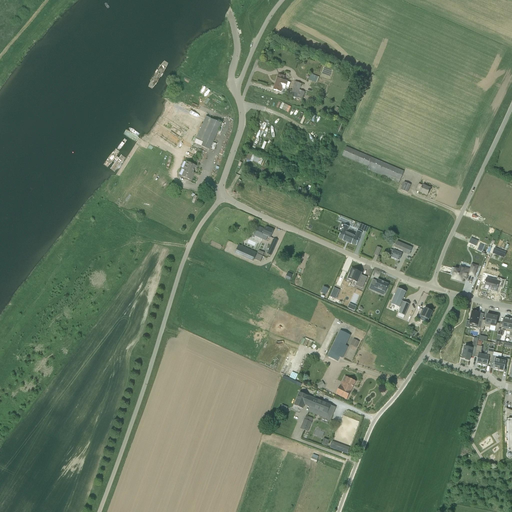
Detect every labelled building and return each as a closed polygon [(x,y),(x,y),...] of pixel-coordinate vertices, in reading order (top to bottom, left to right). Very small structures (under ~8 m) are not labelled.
[(317,83),(319,77),(311,74),(309,80),(317,83)] [(284,76),(279,75),(277,79),(276,81),(277,81),(275,86),(285,90),(285,88),(288,89),(290,83),(285,81),(283,80),(284,76)] [(298,94),(296,98),(302,100),(305,92),(299,90),(302,84),(295,82),(292,92),(298,94)] [(206,117),(194,144),(209,150),(221,124),(206,117)] [(399,183),(404,172),(346,147),(342,156),(368,167),(367,169),(399,183)] [(260,165),(263,160),(253,154),(250,159),(260,165)] [(195,167),(186,163),(183,170),(184,171),(181,177),(191,181),(193,175),(192,175),(195,167)] [(411,185),(404,182),(401,190),(407,193),(411,185)] [(419,192),(420,192),(427,196),(430,189),(422,185),(422,186),(419,192)] [(338,222),(349,226),(351,220),(340,216),(338,222)] [(339,238),(344,240),(343,241),(352,245),(353,244),(357,246),(360,239),(359,239),(362,233),(358,231),(356,236),(347,233),(349,227),(345,225),(345,226),(342,232),(342,231),(339,238)] [(258,226),(253,235),(266,241),(267,237),(270,238),(273,231),(266,227),(265,229),(258,226)] [(267,254),(271,255),(278,241),(274,239),(267,254)] [(410,247),(397,241),(395,247),(395,248),(391,257),(399,261),(402,254),(401,254),(403,251),(407,253),(410,247)] [(253,261),(256,253),(239,246),(235,253),(253,261)] [(504,258),(506,253),(495,248),(492,254),(504,258)] [(259,250),(256,259),(261,261),(265,252),(259,250)] [(464,269),(459,267),(458,270),(452,268),(449,274),(452,275),(451,278),(460,282),(461,279),(464,280),(467,274),(468,275),(472,277),(476,267),(471,266),(469,273),(467,272),(464,271),(464,269)] [(362,274),(356,271),(356,270),(352,268),(350,273),(348,279),(357,283),(356,285),(362,288),(366,279),(360,276),(362,274)] [(482,280),(480,286),(489,290),(488,291),(492,293),(493,292),(497,293),(499,289),(504,291),(507,283),(502,281),(501,284),(488,279),(487,282),(482,280)] [(375,292),(377,288),(385,292),(389,285),(378,280),(377,282),(373,280),(369,289),(375,292)] [(330,296),(330,297),(336,300),(340,291),(334,288),(330,296)] [(411,304),(410,304),(405,301),(404,302),(403,301),(407,292),(408,292),(407,291),(407,292),(402,289),(399,288),(398,290),(399,290),(393,303),(392,303),(393,304),(393,303),(393,302),(401,306),(401,307),(400,307),(401,307),(401,306),(402,307),(400,312),(399,313),(400,313),(405,315),(406,315),(410,304),(411,304)] [(422,312),(420,316),(429,320),(432,312),(425,309),(423,312),(422,312)] [(469,323),(478,325),(480,313),(472,311),(469,323)] [(489,325),(490,325),(492,315),(487,314),(486,321),(482,320),(481,326),(484,327),(485,324),(487,325),(489,325)] [(492,315),(490,325),(491,326),(493,326),(496,327),(495,329),(498,330),(500,324),(497,323),(498,316),(492,315)] [(500,324),(498,330),(497,335),(503,336),(503,334),(503,333),(504,331),(504,329),(507,329),(510,319),(504,318),(503,324),(500,324)] [(340,331),(338,335),(328,357),(338,362),(340,357),(342,358),(348,347),(345,346),(350,336),(341,331),(340,331)] [(482,365),(484,355),(483,355),(481,354),(482,352),(481,352),(482,350),(482,348),(482,347),(477,346),(474,357),(478,358),(476,364),(482,365)] [(466,359),(466,360),(470,361),(470,356),(471,353),(475,353),(476,348),(472,347),(472,349),(465,347),(462,358),(466,359)] [(485,355),(484,355),(482,365),(487,366),(489,360),(492,361),(493,356),(494,349),(489,348),(488,350),(488,352),(488,353),(487,353),(487,356),(485,355)] [(493,369),(499,370),(501,360),(500,360),(498,360),(495,359),(496,357),(493,356),(492,361),(491,362),(494,363),(493,369)] [(501,360),(499,370),(504,372),(505,365),(509,366),(510,360),(507,359),(506,361),(504,361),(501,360)] [(349,378),(348,378),(346,383),(345,382),(343,386),(341,385),(336,394),(347,400),(347,399),(347,400),(351,391),(356,382),(349,378)] [(307,405),(311,407),(314,399),(308,396),(300,393),(294,406),(303,409),(304,404),(307,405)] [(314,399),(311,407),(308,412),(331,421),(333,415),(328,413),(331,405),(314,399)] [(304,419),(300,429),(308,432),(311,423),(311,422),(313,419),(306,416),(304,420),(304,419)]
